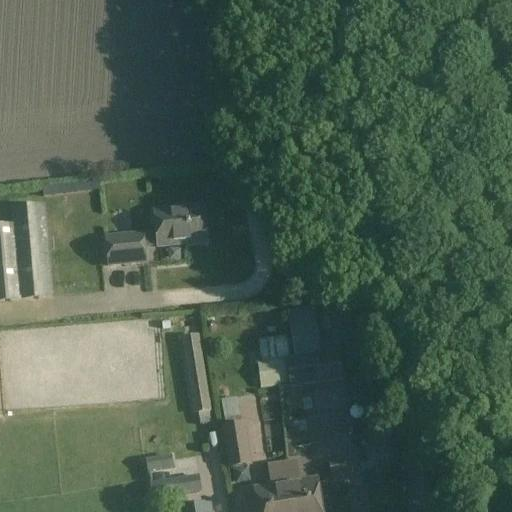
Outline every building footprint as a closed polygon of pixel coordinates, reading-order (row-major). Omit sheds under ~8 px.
[(0,304),(52,300),(44,207),(11,210),(13,226),(0,227),(0,304)] [(158,249),(205,245),(202,209),(154,213),(158,249)] [(144,234),(105,237),(108,268),(146,265),(144,234)] [(103,385),(149,385),(150,320),(132,320),(132,343),(104,343),(103,385)] [(178,342),(180,354),(183,354),(193,415),(206,413),(194,339),(178,342)] [(294,390),(343,382),(339,356),(290,364),(294,390)] [(292,386),(289,360),(261,364),(258,364),(261,390),(292,386)] [(361,420),(358,397),(333,401),(336,423),(361,420)] [(249,466),(243,427),(223,430),(229,470),(249,466)] [(320,461),(334,458),(331,443),(317,446),(320,461)] [(146,461),(148,473),(171,469),(169,458),(146,461)] [(319,511),(315,483),(301,485),(296,461),(281,463),(288,511),(319,511)] [(267,466),(271,490),(254,493),(257,511),(288,511),(281,463),(267,466)] [(331,466),(333,480),(345,478),(343,464),(331,466)] [(197,478),(150,486),(152,501),(200,494),(197,478)]
